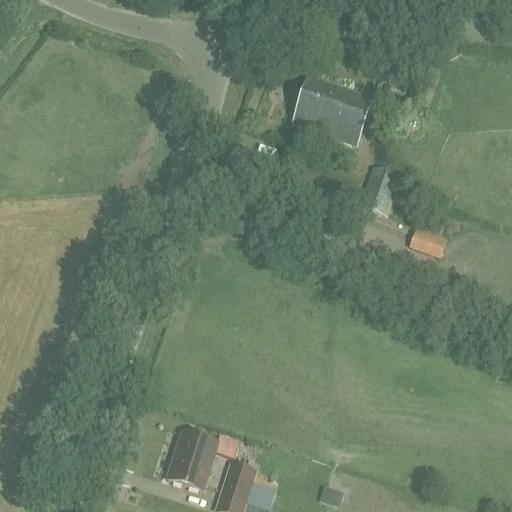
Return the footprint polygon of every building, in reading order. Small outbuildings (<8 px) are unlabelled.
[(424,55),(408,105),(429,112),(444,60),(424,55)] [(292,127),(357,150),(373,103),(309,81),(292,127)] [(352,216),(365,178),(286,151),(273,190),(352,216)] [(357,212),(389,222),(402,182),(372,172),(357,212)] [(418,191),(414,203),(426,207),(430,196),(418,191)] [(447,243),(438,240),(443,227),(420,219),(408,253),(440,264),(447,243)] [(218,447),(187,437),(183,449),(180,457),(176,456),(168,484),(202,495),(214,457),(218,447)] [(255,476),(232,468),(218,511),(253,511),(262,484),(253,481),(255,476)] [(344,497),(324,490),(319,504),(339,511),(344,497)]
